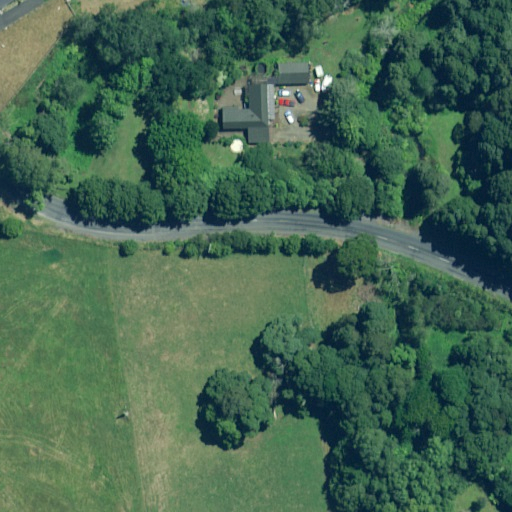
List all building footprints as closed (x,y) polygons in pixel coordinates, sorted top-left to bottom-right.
[(310,62),(280,62),(279,83),(310,83),(310,62)] [(324,81),(324,65),(316,65),(316,81),(324,81)] [(271,83),(247,83),(247,99),(244,99),(243,109),(225,109),(225,129),(250,129),(250,142),(271,142),(271,83)] [(192,106),(192,108),(192,110),(193,111),(194,112),(195,114),(196,115),(197,116),(199,116),(200,116),(202,116),(204,116),(205,116),(207,115),(208,114),(209,112),(210,111),(210,110),(210,108),(211,106),(210,105),(210,103),(209,102),(208,101),(207,99),(205,99),(204,98),(202,98),(200,98),(199,98),(197,99),(196,100),(195,101),(194,102),(193,103),(192,105),(192,106)] [(106,269),(98,270),(102,302),(111,301),(106,269)]
